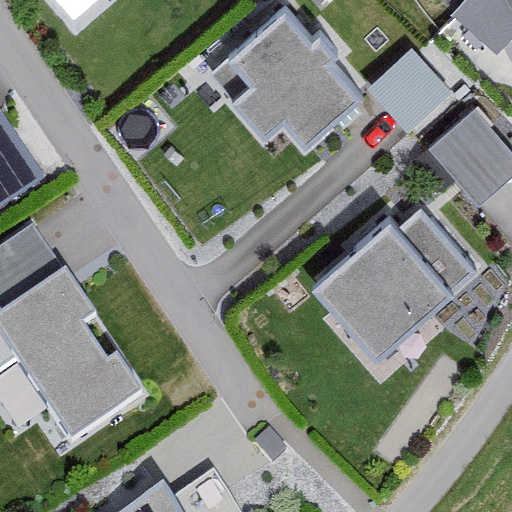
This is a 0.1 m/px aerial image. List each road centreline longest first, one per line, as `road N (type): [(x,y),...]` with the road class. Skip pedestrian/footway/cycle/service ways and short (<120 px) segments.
road 1 (residential): [(0,29),(254,410)]
road 2 (unclassified): [(423,511),(468,466),(511,397)]
